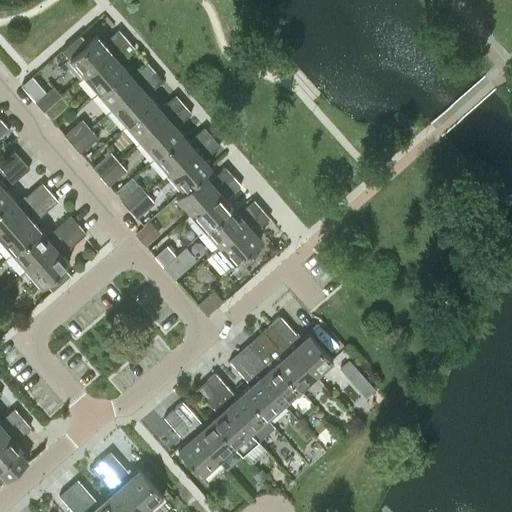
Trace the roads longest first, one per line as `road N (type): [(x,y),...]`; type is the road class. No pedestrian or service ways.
road 1 (residential): [(129,250),(25,341),(91,422)]
road 2 (residential): [(129,250),(33,138),(0,86)]
road 3 (residential): [(91,422),(130,402),(209,333)]
road 4 (residential): [(0,504),(91,422)]
